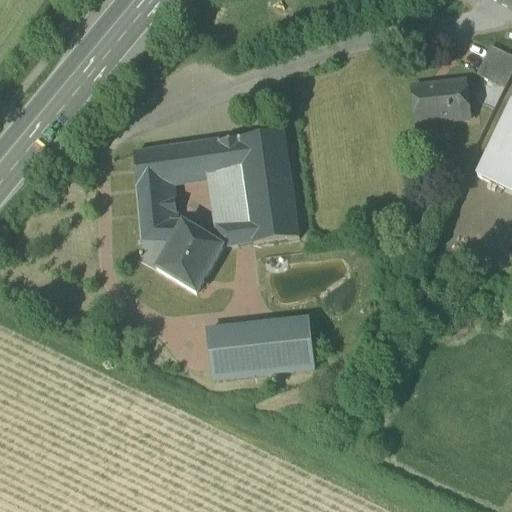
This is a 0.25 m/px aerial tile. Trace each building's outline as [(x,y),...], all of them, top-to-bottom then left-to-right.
[(479,79),(504,91),(511,74),(511,59),(493,50),(479,79)] [(413,91),(417,128),(469,122),(465,85),(413,91)] [(511,106),(478,178),(511,194),(511,106)] [(284,133),(240,140),(245,174),(255,245),(300,239),(284,133)] [(224,177),(245,174),(240,140),(219,143),(224,177)] [(207,180),(224,177),(219,143),(136,155),(141,189),(175,184),(207,180)] [(227,249),(255,245),(245,174),(224,177),(207,180),(216,243),(227,249)] [(181,220),(175,184),(141,189),(147,263),(157,270),(181,220)] [(157,270),(196,296),(227,249),(216,243),(181,220),(157,270)] [(207,333),(213,382),(314,371),(309,321),(207,333)]
